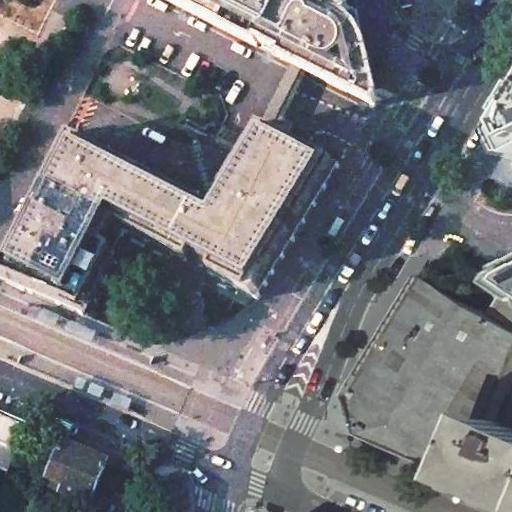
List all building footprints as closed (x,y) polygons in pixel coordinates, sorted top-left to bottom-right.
[(165,0),(263,50),(265,47),(288,58),(286,62),(360,99),(375,86),(363,40),(352,25),(347,17),(313,0),(165,0)] [(329,0),(313,0),(347,17),(350,11),(329,0)] [(71,134),(0,271),(0,279),(79,314),(122,231),(187,265),(189,262),(211,273),(210,276),(257,301),(297,242),(339,167),(257,125),(211,205),(71,134)] [(405,313),(379,355),(421,381),(432,378),(449,388),(511,367),(511,327),(427,277),(405,313)] [(511,299),(506,296),(504,295),(493,313),(511,324),(511,322),(511,299)] [(495,421),(511,381),(511,367),(449,388),(432,378),(421,381),(379,355),(353,397),(365,436),(470,481),(495,421)] [(0,469),(7,473),(26,431),(0,419),(0,469)] [(511,427),(495,421),(470,481),(511,499),(511,427)] [(64,443),(49,478),(55,481),(52,488),(89,506),(108,462),(64,443)]
